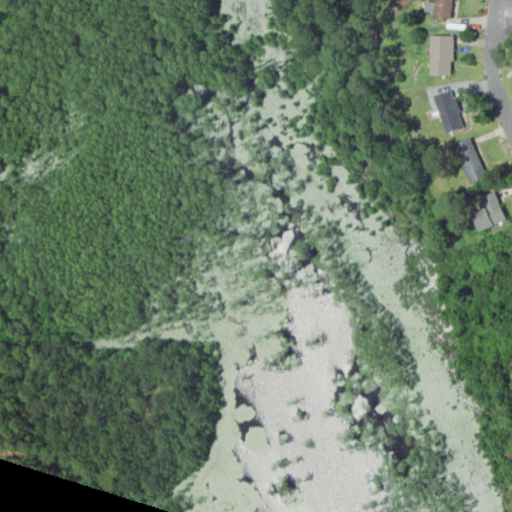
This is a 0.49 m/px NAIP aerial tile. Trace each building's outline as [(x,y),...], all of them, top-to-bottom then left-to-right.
[(437,0),(455,0),(454,14),(436,13),(437,0)] [(432,76),(431,35),(456,34),(457,75),(432,76)] [(437,93),(454,87),(468,123),(451,129),(437,93)] [(458,143),(475,137),(489,173),(472,179),(458,143)] [(489,206),(471,214),(481,237),(511,223),(511,218),(499,189),(485,195),(489,206)]
